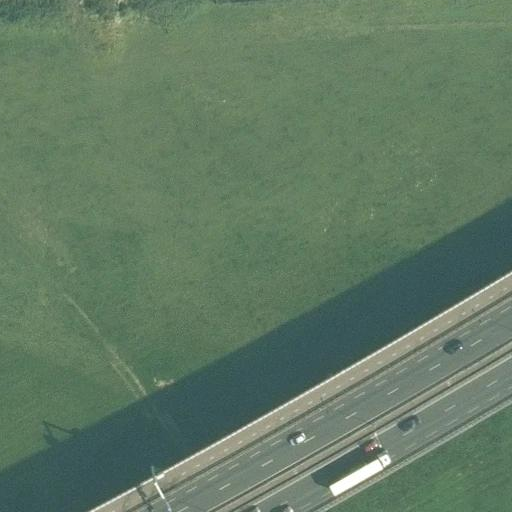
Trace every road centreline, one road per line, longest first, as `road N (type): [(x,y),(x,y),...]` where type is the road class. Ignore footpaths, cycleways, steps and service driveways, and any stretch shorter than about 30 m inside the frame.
road 1 (trunk): [(511,313),(155,511)]
road 2 (trunk): [(240,511),(511,360)]
